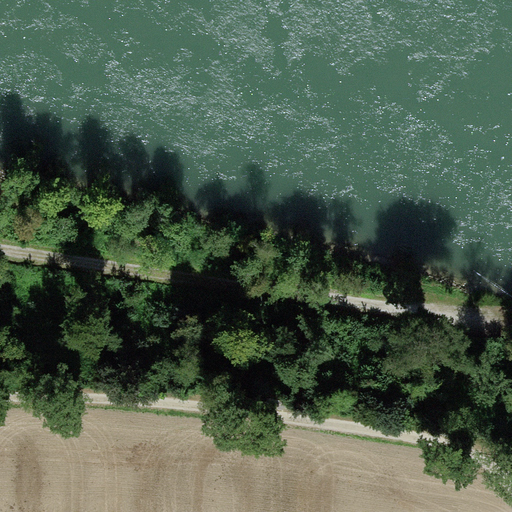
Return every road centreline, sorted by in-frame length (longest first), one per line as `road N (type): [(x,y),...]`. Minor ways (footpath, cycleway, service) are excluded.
road 1 (track): [(511,490),(459,448),(376,429),(206,408),(0,400)]
road 2 (track): [(226,284),(497,322)]
road 3 (track): [(0,251),(226,284)]
